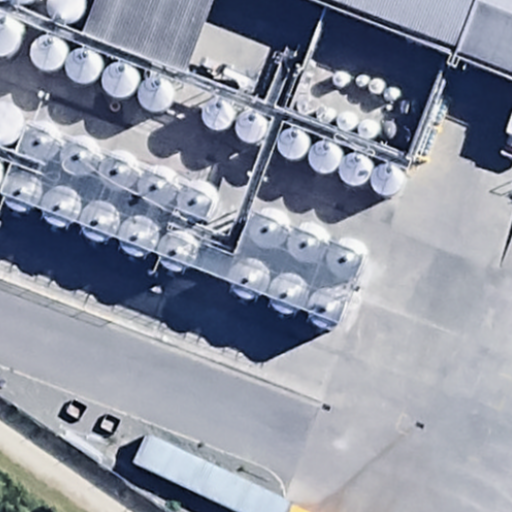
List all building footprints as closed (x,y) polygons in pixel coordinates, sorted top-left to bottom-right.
[(0,0),(0,69),(7,72),(34,0),(0,0)] [(82,8),(61,0),(50,0),(21,72),(162,130),(175,98),(64,52),(82,8)] [(511,0),(244,0),(511,103),(511,0)] [(0,208),(195,273),(221,195),(22,129),(26,117),(0,107),(0,208)] [(400,180),(201,108),(193,132),(392,204),(400,180)] [(366,262),(257,220),(230,292),(339,334),(366,262)]
